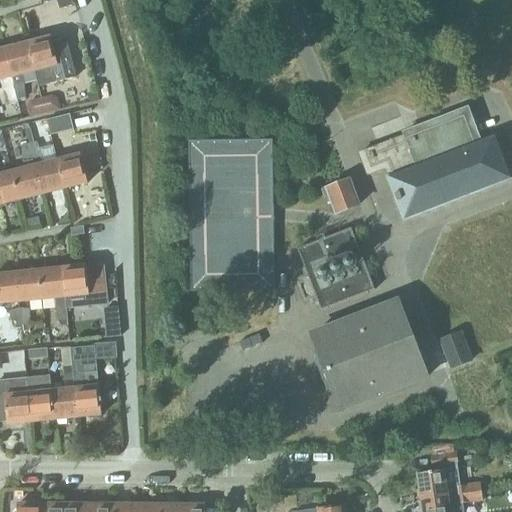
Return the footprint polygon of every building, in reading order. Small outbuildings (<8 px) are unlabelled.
[(58,0),(59,1),(62,8),(74,5),(72,0),(58,0)] [(29,44),(27,45),(35,74),(38,87),(40,86),(54,83),(59,82),(59,83),(71,80),(76,79),(76,77),(67,41),(67,40),(52,44),(51,39),(50,39),(29,44)] [(35,74),(27,45),(6,50),(5,50),(18,102),(26,100),(24,86),(22,77),(35,74)] [(18,102),(5,50),(0,51),(0,82),(2,82),(5,91),(10,104),(18,102)] [(32,117),(59,111),(56,98),(29,104),(32,117)] [(480,143),(467,108),(404,132),(405,136),(358,153),(367,176),(385,169),(404,220),(510,180),(494,138),(480,143)] [(47,123),(50,136),(51,136),(74,130),(70,115),(60,117),(47,121),(47,123)] [(190,292),(275,291),(273,141),(189,142),(190,292)] [(34,162),(43,159),(37,144),(29,146),(34,162)] [(23,164),(34,162),(29,146),(21,148),(23,164)] [(65,191),(87,185),(80,157),(58,163),(65,191)] [(42,197),(65,191),(58,163),(35,168),(42,197)] [(19,202),(42,197),(35,168),(12,174),(19,202)] [(0,177),(0,207),(19,202),(12,174),(0,177)] [(337,214),(357,207),(348,182),(328,189),(337,214)] [(39,219),(28,222),(30,231),(42,228),(39,219)] [(321,310),(375,290),(351,228),(298,249),(321,310)] [(86,268),(63,270),(67,310),(77,309),(106,306),(108,305),(104,269),(102,269),(86,271),(86,268)] [(68,322),(67,310),(63,270),(39,273),(42,302),(55,300),(56,308),(60,327),(68,326),(68,325),(68,322)] [(19,304),(42,302),(39,273),(16,275),(19,304)] [(0,306),(19,304),(16,275),(0,276),(0,306)] [(342,411),(427,378),(399,304),(314,337),(342,411)] [(20,309),(9,312),(12,326),(21,325),(20,309)] [(29,310),(20,309),(21,325),(22,325),(23,328),(23,333),(30,332),(29,324),(30,310),(29,310)] [(461,334),(441,342),(451,369),(471,361),(461,334)] [(36,350),(37,359),(48,358),(47,349),(36,350)] [(94,349),(71,351),(73,367),(74,383),(75,390),(78,419),(101,417),(98,388),(95,360),(95,359),(94,349)] [(64,370),(64,382),(64,383),(74,383),(73,367),(64,368),(64,370)] [(49,377),(27,380),(27,381),(27,383),(32,424),(54,422),(51,393),(51,392),(49,377)] [(27,380),(0,382),(0,422),(0,424),(7,423),(8,427),(32,424),(27,383),(27,381),(27,380)] [(64,391),(51,392),(51,393),(54,422),(78,419),(75,390),(74,383),(64,383),(64,382),(64,391)] [(421,476),(419,476),(422,501),(473,494),(481,493),(480,485),(472,486),(460,488),(457,466),(459,466),(457,454),(456,454),(454,455),(453,447),(433,450),(434,458),(433,458),(435,470),(435,473),(429,474),(427,473),(422,473),(421,476)] [(5,492),(5,500),(14,500),(13,492),(5,492)] [(423,511),(463,511),(462,504),(483,502),(481,493),(473,494),(422,501),(423,511)] [(111,511),(111,506),(109,506),(109,503),(98,503),(98,506),(88,506),(88,511),(111,511)]
